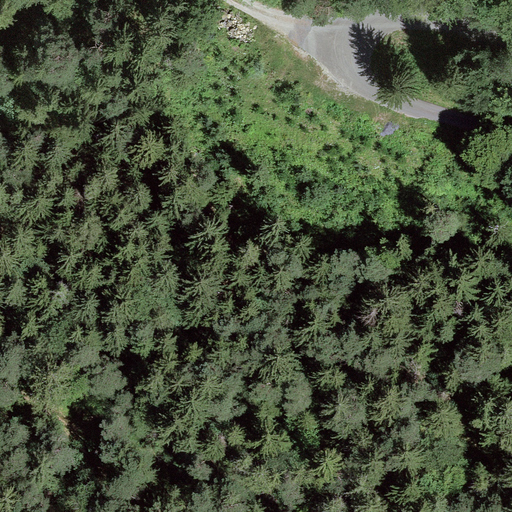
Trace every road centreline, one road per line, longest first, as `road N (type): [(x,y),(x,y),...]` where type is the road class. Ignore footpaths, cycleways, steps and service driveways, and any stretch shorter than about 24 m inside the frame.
road 1 (unclassified): [(511,31),(387,22),(360,30),(350,44),(367,84),(511,134)]
road 2 (track): [(350,49),(226,0)]
